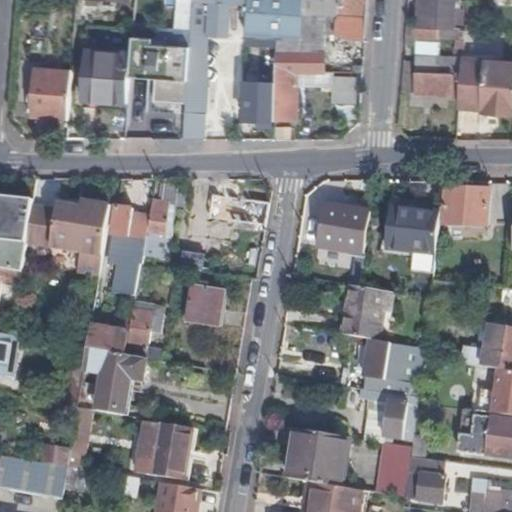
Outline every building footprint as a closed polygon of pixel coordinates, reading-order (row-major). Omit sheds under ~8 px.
[(208,37),(214,37),(229,38),(231,5),(245,6),(251,7),(250,0),(195,0),(195,3),(204,4),(204,13),(210,13),(208,37)] [(250,17),(248,39),(261,40),(278,41),(302,43),(304,0),(250,0),(251,7),(250,11),(250,17)] [(369,0),(304,0),(302,43),(278,41),(277,48),(277,74),(297,74),(326,74),(326,56),(325,56),(325,36),(336,37),(347,41),(354,42),(367,43),(369,0)] [(422,0),(420,28),(408,27),(407,39),(465,42),(466,31),(456,30),(457,0),(422,0)] [(189,89),(210,91),(214,37),(208,37),(210,13),(204,13),(204,4),(195,3),(192,48),(189,89)] [(154,102),(188,104),(189,89),(192,48),(153,45),(153,39),(135,38),(133,60),(132,75),(156,77),(154,102)] [(277,48),(278,41),(261,40),(261,48),(277,48)] [(84,106),(129,109),(132,75),(133,60),(87,57),(84,106)] [(462,77),(461,63),(438,62),(438,65),(429,65),(428,75),(418,75),(417,96),(452,97),(454,77),(462,77)] [(511,64),(464,62),(461,105),(497,107),(497,112),(511,112),(511,64)] [(34,117),(71,120),(74,73),(38,70),(34,117)] [(276,85),(275,123),(278,121),(297,122),(297,87),(297,86),(297,74),(277,74),(276,85)] [(355,105),(356,80),(332,80),(333,105),(355,105)] [(273,122),(275,123),(276,85),(252,84),(251,120),(260,121),(260,124),(264,128),(271,128),(272,127),(273,122)] [(188,104),(185,141),(206,141),(210,91),(189,89),(188,104)] [(177,209),(181,183),(171,183),(167,208),(171,208),(177,209)] [(492,193),(447,192),(447,230),(491,230),(492,193)] [(35,210),(36,204),(0,197),(0,229),(4,230),(2,245),(13,246),(15,232),(31,235),(35,210)] [(267,230),(270,208),(214,199),(210,221),(267,230)] [(103,272),(113,209),(90,205),(87,206),(84,208),(84,211),(61,208),(59,214),(35,210),(31,235),(29,246),(84,256),(80,275),(102,279),(103,272)] [(167,263),(172,240),(166,239),(171,208),(167,208),(154,205),(151,221),(145,260),(167,263)] [(366,257),(373,216),(327,208),(321,249),(366,257)] [(134,213),(119,211),(115,232),(131,235),(133,218),(134,213)] [(437,259),(442,218),(393,212),(386,251),(437,259)] [(142,278),(145,260),(151,221),(133,218),(131,235),(115,232),(110,263),(121,265),(120,275),(142,278)] [(211,228),(190,225),(181,271),(203,275),(211,228)] [(0,256),(0,272),(24,276),(26,261),(0,256)] [(0,272),(0,303),(3,286),(22,289),(24,276),(0,272)] [(138,299),(142,278),(120,275),(116,296),(138,299)] [(463,287),(434,283),(432,300),(461,304),(463,287)] [(189,326),(219,331),(226,295),(195,290),(189,326)] [(360,291),(359,291),(354,322),(347,322),(345,339),(382,345),(387,316),(393,317),(396,298),(360,291)] [(166,366),(168,356),(151,353),(154,337),(159,309),(137,306),(135,316),(128,359),(150,363),(166,366)] [(159,309),(154,337),(163,338),(169,311),(159,309)] [(89,352),(128,359),(135,316),(123,314),(120,334),(93,330),(89,352)] [(511,337),(511,331),(497,329),(495,350),(507,352),(509,337),(511,337)] [(0,365),(14,367),(18,341),(13,340),(0,337),(0,365)] [(498,372),(511,374),(511,337),(509,337),(507,352),(495,350),(487,349),(486,354),(466,352),(463,368),(498,372)] [(372,346),(366,394),(416,402),(417,393),(400,390),(405,351),(372,346)] [(146,386),(150,363),(128,359),(89,352),(86,375),(105,378),(100,409),(129,413),(134,384),(146,386)] [(0,365),(0,374),(12,376),(14,367),(0,365)] [(511,374),(498,372),(492,417),(511,419),(511,374)] [(413,445),(418,402),(416,402),(366,394),(363,393),(354,443),(355,443),(366,445),(386,448),(387,440),(401,443),(413,445)] [(80,473),(90,414),(79,411),(73,452),(69,471),(80,473)] [(511,462),(511,423),(465,418),(460,455),(511,462)] [(158,465),(156,480),(186,485),(195,433),(165,427),(165,430),(153,428),(150,441),(147,463),(158,465)] [(195,433),(186,485),(191,486),(200,434),(195,433)] [(294,433),(286,482),(309,485),(317,487),(338,490),(346,441),(294,433)] [(387,440),(386,448),(400,451),(401,443),(387,440)] [(138,477),(156,480),(158,465),(147,463),(150,441),(145,441),(138,477)] [(69,471),(73,452),(45,448),(42,467),(69,471)] [(400,451),(386,448),(380,497),(405,501),(406,500),(411,461),(412,452),(400,451)] [(67,489),(69,471),(42,467),(0,459),(0,491),(65,502),(67,489)] [(444,481),(446,466),(411,461),(406,500),(420,501),(420,504),(443,506),(447,481),(444,481)] [(80,473),(69,471),(67,489),(83,492),(86,474),(80,473)] [(141,483),(129,481),(126,501),(137,503),(141,483)] [(481,511),(485,486),(475,484),(471,511),(481,511)] [(317,487),(309,485),(304,511),(317,511),(319,505),(314,504),(317,487)] [(511,511),(511,489),(485,486),(481,511),(511,511)] [(201,511),(204,494),(166,487),(161,511),(201,511)] [(338,490),(317,487),(314,504),(319,505),(317,511),(360,511),(363,494),(338,490)] [(366,511),(369,495),(363,494),(360,511),(366,511)]
